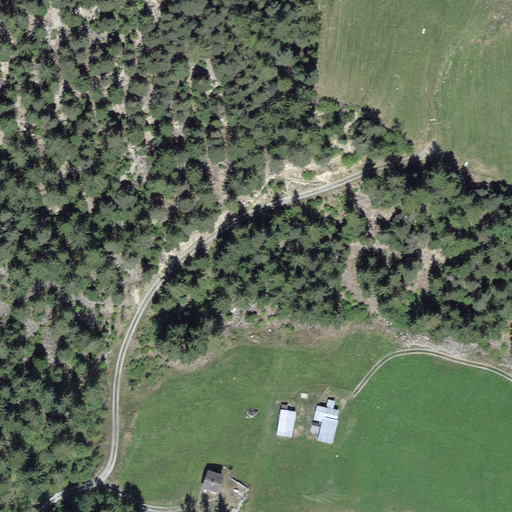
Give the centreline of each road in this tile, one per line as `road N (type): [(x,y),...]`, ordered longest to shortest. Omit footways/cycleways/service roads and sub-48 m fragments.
road 1 (track): [(443,31),(429,91),(430,149),(273,205),(183,259),(151,295),(127,341),(111,473),(40,511)]
road 2 (track): [(511,376),(403,350),(351,398)]
